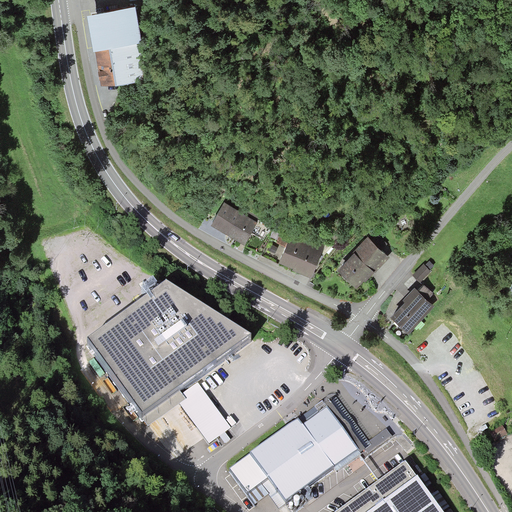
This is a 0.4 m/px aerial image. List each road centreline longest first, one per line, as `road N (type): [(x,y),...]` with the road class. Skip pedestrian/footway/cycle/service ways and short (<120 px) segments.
road 1 (track): [(74,0),(88,87),(114,156),(193,230),(360,320),(404,354),(504,511)]
road 2 (primary): [(341,347),(180,249),(119,191),(77,109),(58,0)]
road 3 (primary): [(341,347),(419,415),(488,511)]
road 4 (residential): [(205,470),(280,414),(341,347)]
road 5 (track): [(511,146),(413,256)]
